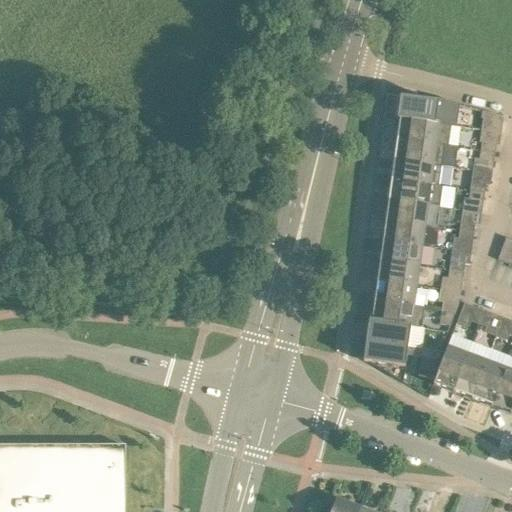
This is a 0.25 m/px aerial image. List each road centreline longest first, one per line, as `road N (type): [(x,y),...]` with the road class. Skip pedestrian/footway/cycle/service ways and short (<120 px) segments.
road 1 (tertiary): [(252,394),(362,0)]
road 2 (residential): [(511,480),(252,394)]
road 3 (residential): [(0,347),(34,341),(252,394)]
road 4 (residential): [(511,301),(474,286),(511,141)]
road 5 (residential): [(511,106),(378,71)]
road 6 (tertiary): [(225,511),(252,394)]
